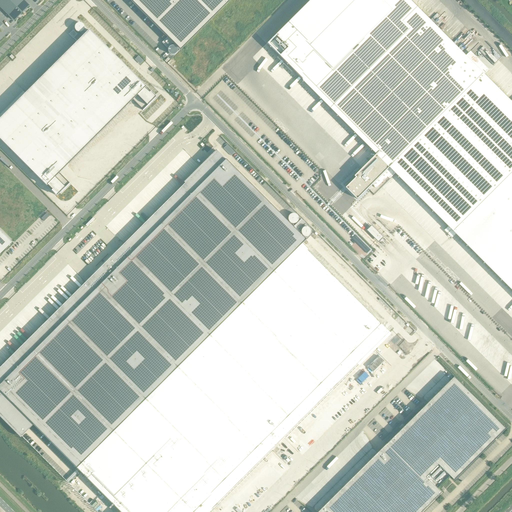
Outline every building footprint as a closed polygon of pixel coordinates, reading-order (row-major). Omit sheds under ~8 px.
[(22,0),(15,0),(11,5),(15,9),(23,0),(22,0)] [(23,0),(15,9),(21,15),(29,6),(23,0)] [(128,0),(180,51),(230,0),(128,0)] [(347,188),(358,200),(374,184),(376,187),(393,170),(449,227),(445,230),(453,237),(456,234),(511,289),(511,101),(484,74),(474,84),(467,81),(455,69),(467,57),(410,0),(310,0),(266,44),(377,155),(355,177),(357,178),(347,188)] [(7,1),(0,7),(4,11),(11,5),(7,1)] [(11,5),(4,11),(8,15),(15,9),(11,5)] [(15,9),(8,15),(14,21),(21,15),(15,9)] [(89,29),(0,118),(0,139),(56,195),(60,191),(61,192),(66,188),(56,177),(137,95),(148,106),(152,101),(151,99),(155,95),(89,29)] [(73,39),(77,35),(73,30),(69,34),(73,39)] [(0,367),(0,415),(21,437),(33,425),(76,468),(306,240),(217,151),(0,367)] [(44,221),(49,216),(46,213),(41,218),(44,221)] [(294,226),(298,231),(306,224),(301,219),(294,226)] [(382,237),(372,227),(369,231),(378,240),(382,237)] [(0,255),(12,243),(0,231),(0,255)] [(210,511),(394,329),(306,240),(76,468),(119,510),(117,511),(210,511)] [(388,444),(319,511),(423,511),(442,493),(438,488),(451,476),(455,480),(507,429),(455,377),(401,431),(398,428),(385,441),(388,444)]
